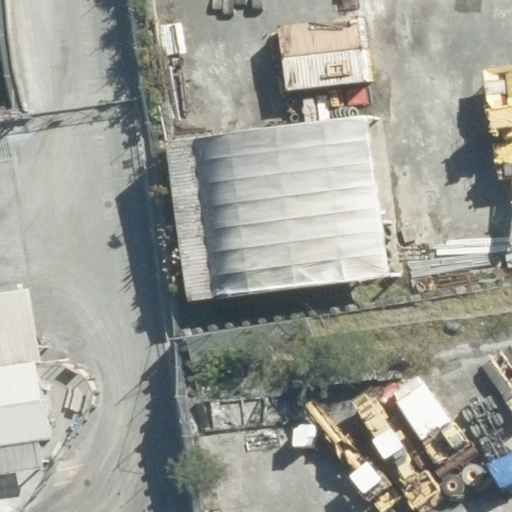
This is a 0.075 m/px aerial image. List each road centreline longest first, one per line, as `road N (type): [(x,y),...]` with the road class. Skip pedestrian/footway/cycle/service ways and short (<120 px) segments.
road 1 (unknown): [(80,194),(137,511)]
road 2 (unknown): [(56,0),(80,194)]
